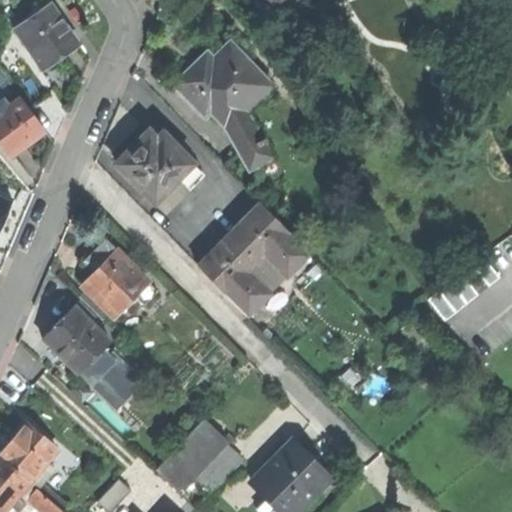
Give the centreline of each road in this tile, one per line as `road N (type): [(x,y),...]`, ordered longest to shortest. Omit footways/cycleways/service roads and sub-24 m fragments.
road 1 (unknown): [(79,142),(339,423)]
road 2 (residential): [(0,331),(124,36),(115,0)]
